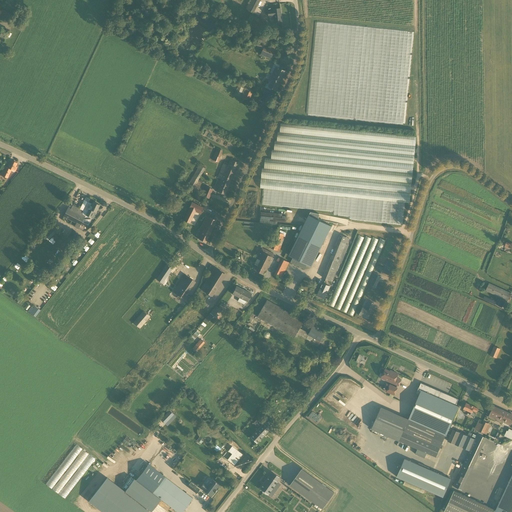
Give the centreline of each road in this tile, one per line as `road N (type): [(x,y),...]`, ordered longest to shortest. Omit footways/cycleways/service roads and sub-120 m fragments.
road 1 (unclassified): [(210,256),(293,76),(298,0)]
road 2 (unclassified): [(375,340),(438,170),(473,171),(511,203)]
road 3 (tertiary): [(210,256),(0,143)]
road 4 (unclassified): [(360,333),(219,511)]
road 5 (tertiary): [(360,333),(210,256)]
road 6 (tertiary): [(511,404),(375,340)]
